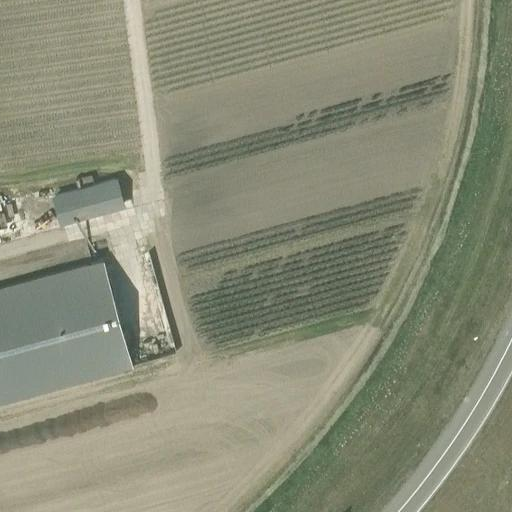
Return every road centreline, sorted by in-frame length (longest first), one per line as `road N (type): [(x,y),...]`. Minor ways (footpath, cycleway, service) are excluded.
road 1 (track): [(129,0),(153,196),(138,213),(61,236)]
road 2 (motorway): [(511,347),(472,427),(408,511)]
